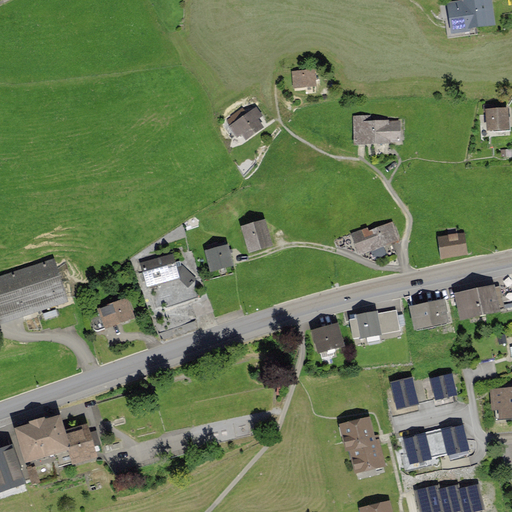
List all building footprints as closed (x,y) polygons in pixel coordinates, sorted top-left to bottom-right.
[(490,0),(488,0),(448,5),(452,37),(470,35),(469,31),(494,28),(490,0)] [(316,71),(292,72),(293,89),(317,88),(316,71)] [(492,105),(483,106),(484,114),(486,114),(488,134),(509,132),(508,111),(492,112),(492,105)] [(257,109),(230,127),(238,139),(243,135),(247,141),(264,129),(259,121),(263,118),(257,109)] [(372,116),(353,117),(354,148),(390,147),(389,144),(402,144),(401,122),(372,123),(372,116)] [(511,150),(501,150),(501,158),(511,158),(511,150)] [(267,223),(242,230),(249,255),(274,248),(267,223)] [(368,229),(352,235),(360,257),(399,242),(392,224),(369,233),(368,229)] [(466,236),(439,239),(442,260),(469,257),(466,236)] [(228,247),(205,253),(210,275),(234,269),(228,247)] [(173,253),(138,263),(146,291),(180,282),(189,291),(199,280),(183,265),(177,267),(173,253)] [(67,303),(54,261),(0,277),(0,324),(0,325),(67,303)] [(494,289),(455,296),(460,325),(499,318),(494,289)] [(127,300),(100,311),(108,331),(135,320),(127,300)] [(445,303),(410,310),(415,333),(449,326),(445,303)] [(73,304),(39,316),(43,330),(50,328),(51,331),(60,328),(61,332),(80,325),(73,304)] [(397,310),(377,314),(381,337),(401,334),(397,310)] [(377,314),(357,318),(357,321),(361,342),(381,339),(381,337),(377,314)] [(361,342),(357,321),(350,323),(354,343),(361,342)] [(338,326),(311,333),(318,357),(344,350),(338,326)] [(505,336),(496,337),(498,346),(506,344),(505,336)] [(451,374),(430,379),(435,402),(436,405),(457,400),(451,374)] [(430,379),(414,383),(419,406),(435,402),(430,379)] [(413,380),(391,385),(397,414),(420,409),(419,406),(414,383),(413,380)] [(511,389),(490,391),(492,412),(498,411),(499,423),(511,421),(511,389)] [(28,429),(15,434),(26,470),(70,457),(63,435),(59,420),(46,424),(45,420),(27,425),(28,429)] [(375,437),(371,420),(339,427),(345,455),(351,454),(355,475),(385,468),(378,436),(375,437)] [(463,427),(442,432),(447,456),(448,459),(469,454),(463,427)] [(88,428),(63,435),(70,457),(73,469),(97,463),(88,428)] [(442,432),(425,436),(431,460),(447,456),(442,432)] [(425,436),(403,441),(409,467),(432,462),(431,460),(425,436)] [(485,511),(480,487),(458,491),(462,511),(485,511)] [(458,489),(437,493),(441,511),(462,511),(458,491),(458,489)] [(437,490),(416,494),(419,511),(441,511),(437,493),(437,490)]
